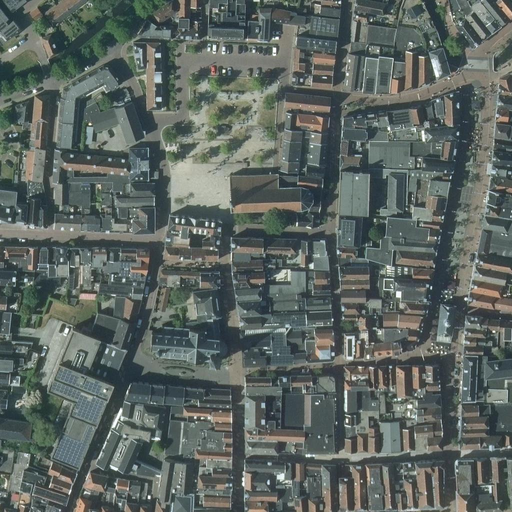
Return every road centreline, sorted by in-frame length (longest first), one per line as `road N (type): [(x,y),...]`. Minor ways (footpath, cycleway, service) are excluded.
road 1 (residential): [(157,239),(138,343),(67,511)]
road 2 (residential): [(484,76),(481,156),(457,307)]
road 3 (residential): [(283,62),(182,59),(183,119),(148,124)]
road 4 (residential): [(51,81),(49,234)]
road 5 (residential): [(457,307),(449,452)]
road 6 (residential): [(331,231),(337,96)]
road 7 (residential): [(337,96),(394,99),(465,75)]
